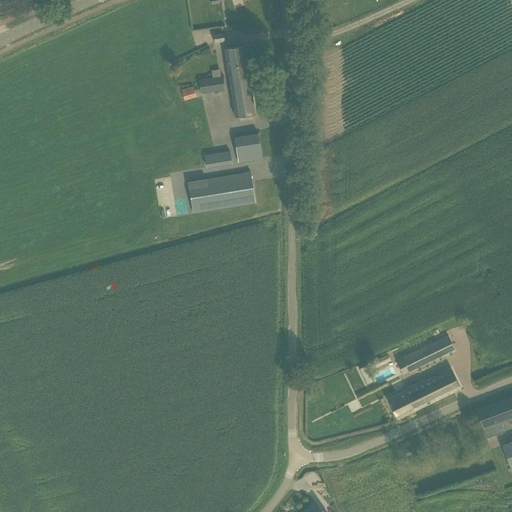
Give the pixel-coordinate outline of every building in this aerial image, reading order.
[(225,41),(223,33),(213,35),(215,43),(225,41)] [(227,49),(237,117),(245,116),(255,114),(244,45),(234,47),(227,49)] [(199,80),(201,94),(225,91),(223,77),(221,77),(220,69),(212,70),(213,78),(199,80)] [(181,90),(185,101),(196,97),(193,86),(181,90)] [(262,158),(258,134),(234,138),(238,162),(252,160),(262,158)] [(231,149),(205,154),(207,166),(233,162),(231,149)] [(188,183),(194,214),(255,203),(250,171),(247,171),(247,172),(188,183)] [(448,335),(403,358),(410,373),(456,351),(448,335)] [(358,369),(361,373),(367,370),(370,369),(368,364),(358,369)] [(397,396),(388,401),(397,419),(461,388),(457,379),(452,369),(412,389),(410,386),(402,390),(404,393),(397,396)] [(511,397),(477,411),(488,438),(503,432),(500,423),(511,418),(511,397)] [(511,443),(502,447),(511,473),(511,443)] [(325,511),(316,502),(305,511),(325,511)]
